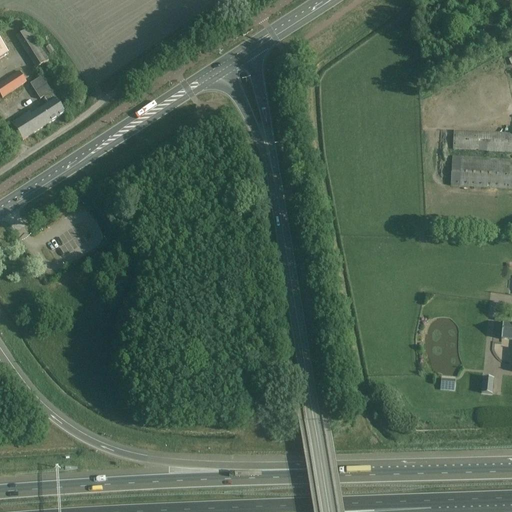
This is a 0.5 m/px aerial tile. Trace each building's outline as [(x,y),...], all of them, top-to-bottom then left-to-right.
[(29,30),(16,37),(37,70),(49,62),(29,30)] [(0,59),(8,55),(0,42),(0,59)] [(20,72),(0,85),(0,95),(2,99),(27,83),(20,72)] [(23,142),(65,114),(42,78),(30,85),(40,100),(44,98),(49,105),(37,112),(35,109),(12,124),(23,142)] [(511,135),(503,135),(454,133),(453,150),(511,152),(511,135)] [(451,186),(511,189),(511,161),(453,158),(451,186)] [(502,340),(511,341),(511,326),(503,325),(501,340),(502,340)] [(483,378),(482,394),(492,396),(494,379),(483,378)]
